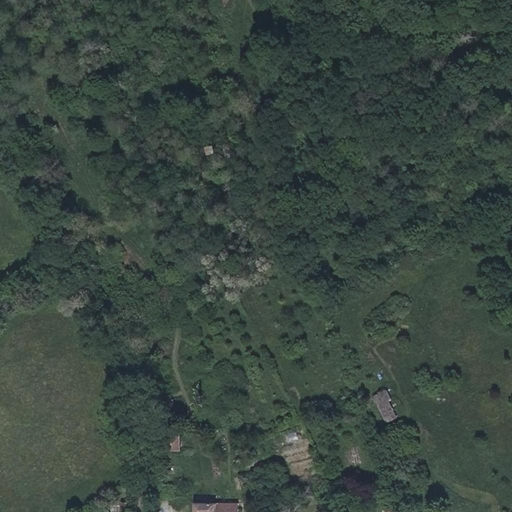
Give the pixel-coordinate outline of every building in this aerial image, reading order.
[(376,393),(385,422),(398,418),(389,389),(376,393)] [(288,442),(299,439),(296,430),(285,434),(288,442)] [(173,435),(172,448),(180,449),(181,436),(173,435)] [(389,492),(380,491),(380,501),(389,502),(389,492)] [(237,511),(238,503),(196,502),(195,511),(237,511)]
